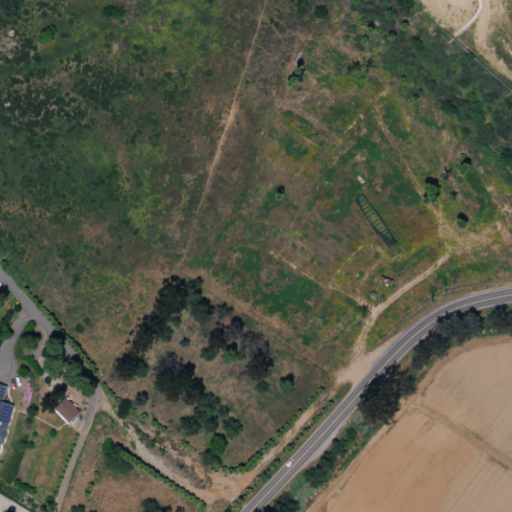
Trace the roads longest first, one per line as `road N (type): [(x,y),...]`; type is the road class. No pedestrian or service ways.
road 1 (residential): [(0,277),(79,365),(93,396),(53,511)]
road 2 (secondary): [(347,406),(439,317),(511,295)]
road 3 (secondary): [(247,511),(347,406)]
